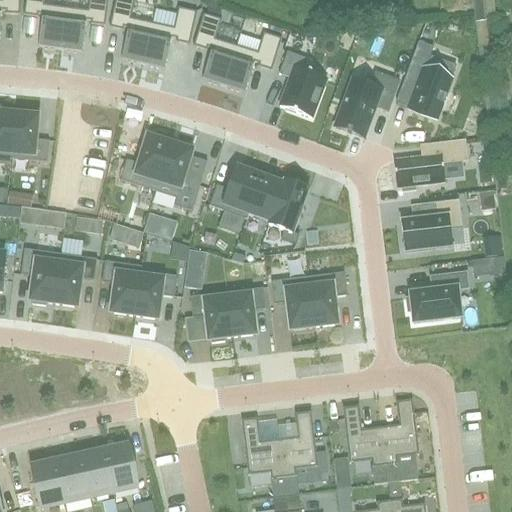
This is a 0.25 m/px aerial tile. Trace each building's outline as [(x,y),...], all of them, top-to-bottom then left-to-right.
[(1,0),(1,3),(0,2),(0,39),(2,13),(7,13),(7,16),(20,17),(20,0),(1,0)] [(60,52),(66,10),(67,0),(26,0),(25,17),(38,19),(38,16),(43,17),(39,49),(60,52)] [(66,10),(60,52),(82,55),(87,22),(91,23),(91,26),(104,28),(108,0),(88,0),(89,0),(87,12),(66,10)] [(472,0),(473,1),(475,19),(479,52),(480,63),(502,60),(500,44),(489,45),(486,22),(496,21),(492,0),(472,0)] [(222,9),(210,5),(207,13),(220,17),(222,9)] [(120,6),(111,37),(123,40),(117,59),(140,65),(151,27),(136,23),(139,11),(120,6)] [(151,27),(140,65),(164,72),(169,53),(181,56),(189,25),(170,20),(167,31),(151,27)] [(204,26),(193,56),(204,60),(197,79),(220,87),(234,50),(219,44),(223,33),(204,26)] [(234,50),(220,87),(242,95),(249,77),(260,81),(272,51),(253,44),(249,55),(234,50)] [(282,54),(274,76),(286,80),(275,108),(305,119),(319,82),(299,74),(303,62),(282,54)] [(409,106),(392,125),(414,145),(443,114),(421,93),(437,76),(426,65),(397,96),(409,106)] [(369,88),(352,82),(334,129),(363,140),(374,108),(387,113),(398,83),(374,74),(369,88)] [(0,165),(10,166),(15,116),(0,114),(0,165)] [(15,116),(10,166),(11,166),(11,161),(47,165),(49,143),(37,142),(39,118),(37,118),(37,116),(23,114),(23,117),(15,116)] [(128,178),(162,187),(173,149),(149,142),(145,159),(134,156),(128,178)] [(434,167),(404,170),(407,195),(412,194),(413,198),(426,196),(426,192),(455,189),(452,165),(476,162),(474,146),(433,151),(434,167)] [(173,149),(162,187),(178,191),(175,203),(194,208),(202,177),(191,174),(196,155),(193,154),(193,152),(178,148),(177,150),(173,149)] [(217,186),(208,217),(228,222),(231,210),(246,214),(257,176),(252,174),(252,172),(237,168),(237,170),(234,170),(228,189),(217,186)] [(257,176),(246,214),(269,221),(280,182),(257,176)] [(280,182),(269,221),(285,225),(282,236),(301,242),(309,211),(298,208),(303,188),(300,187),(301,185),(285,181),(285,183),(280,182)] [(436,225),(400,230),(405,260),(452,253),(450,235),(461,233),(458,207),(434,210),(436,225)] [(188,259),(205,261),(206,254),(189,252),(188,259)] [(234,254),(232,262),(243,266),(246,258),(234,254)] [(30,303),(54,306),(60,266),(36,263),(36,258),(20,256),(17,277),(33,279),(30,303)] [(60,266),(54,306),(78,310),(81,286),(95,288),(98,267),(84,265),(83,270),(60,266)] [(100,289),(115,291),(112,315),(135,318),(141,278),(117,275),(118,270),(103,268),(100,289)] [(314,330),(338,327),(335,299),(347,298),(345,275),(308,279),(314,330)] [(410,298),(405,298),(407,312),(411,311),(413,326),(461,320),(457,290),(468,289),(466,275),(430,279),(432,293),(409,296),(410,298)] [(159,322),(162,298),(177,300),(180,279),(165,277),(165,282),(141,278),(135,318),(159,322)] [(271,284),(274,307),(287,305),(290,333),(314,330),(308,279),(271,284)] [(263,290),(227,295),(232,340),(256,337),(254,313),(266,312),(263,290)] [(225,341),(232,340),(227,295),(190,299),(193,320),(206,319),(209,343),(211,342),(212,345),(225,344),(225,341)] [(399,428),(381,430),(386,477),(387,477),(388,484),(388,486),(400,484),(417,482),(417,481),(414,458),(419,457),(412,402),(396,404),(399,428)] [(359,409),(343,410),(350,466),(371,463),(374,487),(388,486),(388,484),(387,477),(386,477),(381,430),(362,432),(359,409)] [(298,440),(279,442),(284,480),(293,479),(295,479),(294,472),(318,470),(311,414),(295,416),(298,440)] [(258,421),(242,423),(248,478),(250,478),(251,489),(273,487),(272,482),(284,480),(279,442),(261,445),(258,421)] [(105,457),(113,492),(138,487),(130,452),(105,457)] [(113,492),(105,457),(81,462),(89,497),(113,492)] [(81,462),(57,468),(65,503),(89,497),(81,462)] [(65,503),(57,468),(32,473),(40,508),(65,503)] [(293,479),(284,480),(286,498),(295,496),(293,479)] [(284,480),(272,482),(273,487),(274,499),(286,498),(284,480)] [(300,511),(299,496),(286,498),(287,505),(287,511),(300,511)] [(286,498),(273,499),(274,507),(287,505),(286,498)] [(390,503),(389,503),(390,511),(425,511),(425,506),(403,508),(403,502),(402,502),(390,503)] [(377,511),(374,511),(390,511),(389,503),(376,505),(377,511)]
